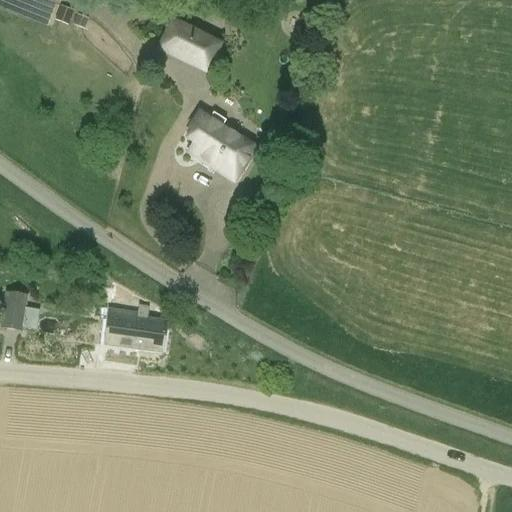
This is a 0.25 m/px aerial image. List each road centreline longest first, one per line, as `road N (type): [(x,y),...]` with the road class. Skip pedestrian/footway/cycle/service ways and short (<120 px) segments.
road 1 (unclassified): [(511,437),(328,372),(132,255),(0,162)]
road 2 (tertiary): [(511,479),(211,392),(0,373)]
